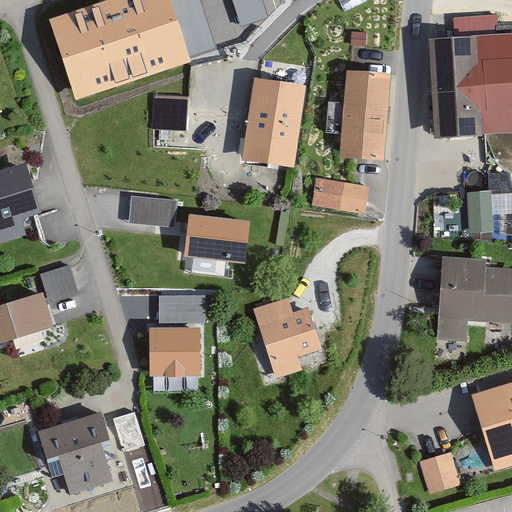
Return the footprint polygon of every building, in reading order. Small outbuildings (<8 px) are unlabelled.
[(87,0),(49,14),(78,93),(211,44),(195,0),(87,0)] [(267,0),(236,0),(245,23),(272,13),(267,0)] [(511,29),(433,34),(439,133),(511,128),(511,29)] [(395,72),(349,68),(341,153),(386,158),(395,72)] [(308,82),(256,73),(242,157),(294,166),(308,82)] [(186,94),(149,93),(148,127),(185,128),(186,94)] [(33,157),(0,165),(0,239),(26,233),(22,216),(47,210),(33,157)] [(311,202),(366,208),(369,179),(314,174),(311,202)] [(511,186),(468,189),(470,229),(495,228),(494,209),(511,208),(511,186)] [(178,199),(132,194),(129,220),(175,225),(178,199)] [(251,216),(190,211),(186,256),(247,261),(251,216)] [(492,252),(440,248),(433,334),(466,336),(467,317),(511,320),(511,266),(490,265),(492,252)] [(71,266),(46,273),(51,290),(53,298),(78,290),(71,266)] [(51,290),(0,304),(0,339),(60,323),(53,298),(51,290)] [(297,308),(293,292),(251,303),(269,373),(300,365),(296,351),(320,344),(310,305),(297,308)] [(202,298),(160,298),(160,325),(149,325),(149,374),(203,373),(202,298)] [(38,329),(14,336),(18,349),(41,343),(38,329)] [(511,382),(476,394),(489,435),(418,457),(428,491),(511,465),(511,382)] [(107,406),(36,427),(50,477),(67,472),(72,488),(117,475),(107,441),(117,438),(109,416),(107,406)] [(136,407),(109,416),(117,438),(122,453),(148,444),(136,407)]
